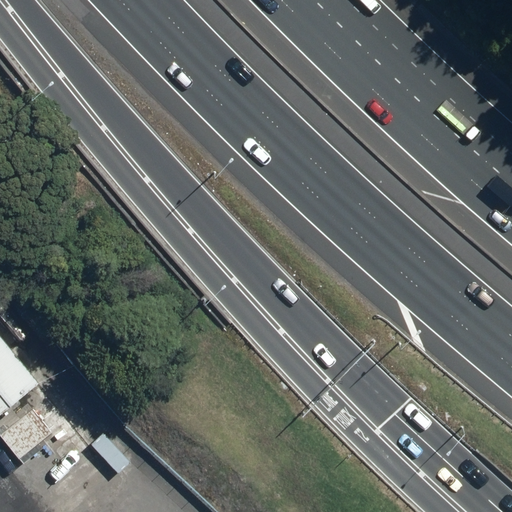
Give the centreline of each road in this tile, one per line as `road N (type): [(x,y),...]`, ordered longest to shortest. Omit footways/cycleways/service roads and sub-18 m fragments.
road 1 (motorway): [(486,511),(353,386),(138,151),(16,0)]
road 2 (motorway): [(511,332),(294,140),(151,0)]
road 3 (motorway): [(288,0),(511,209)]
